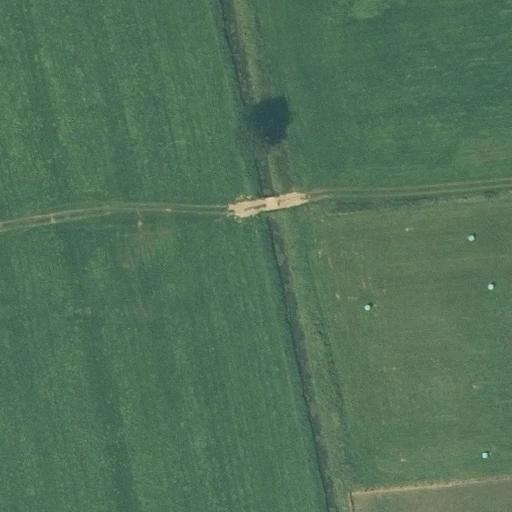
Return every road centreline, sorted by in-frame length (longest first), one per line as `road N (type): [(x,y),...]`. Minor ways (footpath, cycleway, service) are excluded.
road 1 (track): [(0,231),(336,200)]
road 2 (track): [(511,183),(336,200)]
